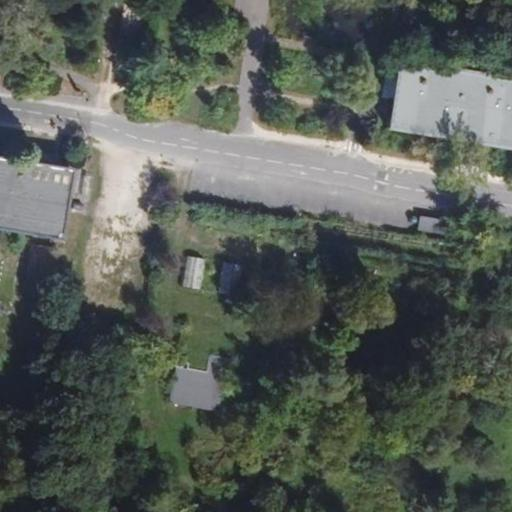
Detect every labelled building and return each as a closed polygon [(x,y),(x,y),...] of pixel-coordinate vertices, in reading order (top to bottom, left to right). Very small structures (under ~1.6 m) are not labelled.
[(511,78),(419,63),(418,67),(395,64),(385,129),(511,149),(511,78)] [(0,160),(0,232),(50,241),(61,170),(0,160)] [(454,223),(417,217),(413,240),(450,246),(454,223)] [(197,264),(179,261),(175,286),(193,289),(197,264)] [(235,270),(217,266),(212,296),(230,299),(235,270)] [(273,276),(265,275),(261,301),(269,302),(273,276)] [(337,286),(299,280),(289,347),(327,352),(337,286)] [(210,377),(170,370),(164,405),(233,417),(237,391),(208,386),(210,377)]
